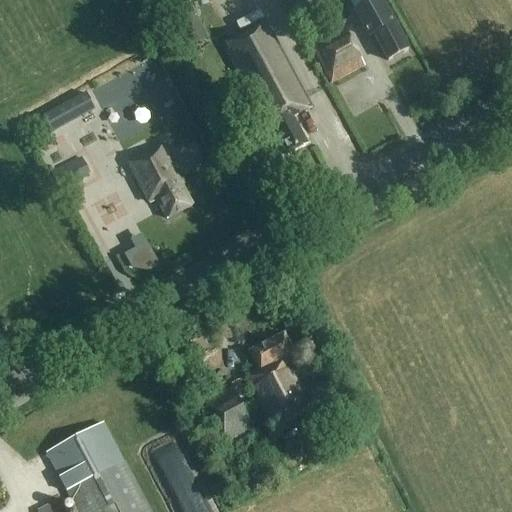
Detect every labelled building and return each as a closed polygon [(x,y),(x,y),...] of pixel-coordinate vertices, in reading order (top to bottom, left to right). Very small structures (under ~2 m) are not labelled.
[(179,61),(189,56),(182,41),(204,29),(188,0),(183,0),(165,9),(172,22),(161,27),(179,61)] [(381,65),(407,51),(393,24),(388,27),(374,1),(354,12),(368,38),(367,39),(381,65)] [(287,157),(307,146),(293,119),(312,108),(265,21),(221,45),(275,145),(279,142),(287,157)] [(345,29),(314,45),(321,58),(318,60),(331,85),(365,67),(345,29)] [(41,118),(50,135),(93,112),(84,95),(41,118)] [(257,138),(254,130),(243,136),(247,143),(257,138)] [(166,220),(191,207),(181,187),(185,185),(164,145),(127,164),(148,204),(156,200),(166,220)] [(50,175),(59,194),(80,184),(78,180),(88,175),(80,159),(50,175)] [(284,335),(249,354),(259,374),(246,381),(272,430),(313,409),(288,359),(295,356),(284,335)] [(254,430),(232,389),(202,405),(224,446),(254,430)] [(148,511),(103,424),(46,454),(76,511),(148,511)]
